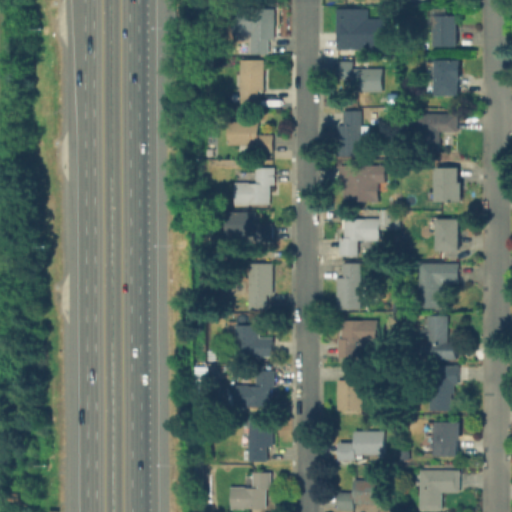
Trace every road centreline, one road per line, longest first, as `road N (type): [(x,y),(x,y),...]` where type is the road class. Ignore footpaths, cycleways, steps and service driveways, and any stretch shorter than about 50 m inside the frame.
road 1 (motorway): [(86,0),(90,511)]
road 2 (motorway): [(133,511),(130,0)]
road 3 (residential): [(492,0),(493,511)]
road 4 (residential): [(303,0),(303,511)]
